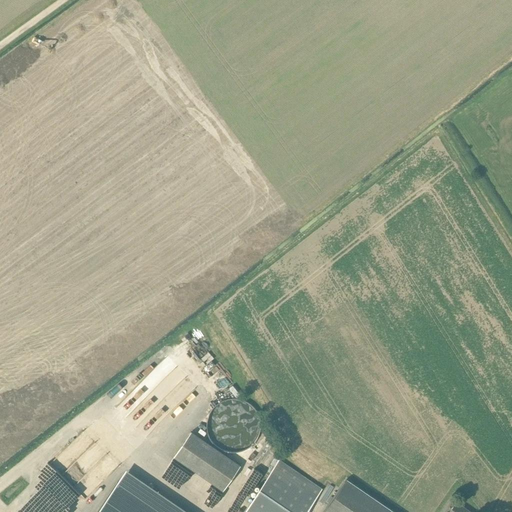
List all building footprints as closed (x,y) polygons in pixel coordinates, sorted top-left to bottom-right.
[(210,352),(203,358),(209,364),(215,357),(210,352)] [(237,397),(242,394),(236,385),(231,387),(237,397)] [(248,422),(248,435),(253,435),(253,434),(257,434),(257,422),(248,422)] [(191,432),(174,457),(222,491),(240,466),(191,432)] [(72,447),(81,455),(90,445),(81,437),(72,447)] [(245,511),(306,511),(322,489),(280,461),(250,505),(245,511)] [(394,511),(346,479),(323,511),(394,511)] [(97,511),(160,511),(117,482),(97,511)] [(20,511),(45,511),(25,499),(18,510),(20,511)] [(469,511),(456,503),(449,511),(469,511)]
